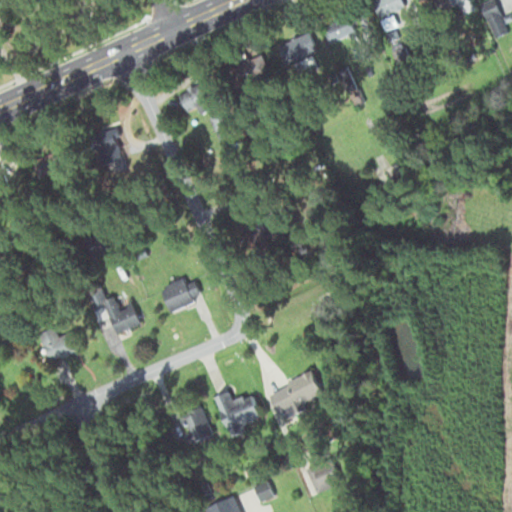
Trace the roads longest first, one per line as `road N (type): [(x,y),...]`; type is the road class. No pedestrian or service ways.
road 1 (residential): [(0,432),(366,284)]
road 2 (residential): [(246,335),(123,58)]
road 3 (secondary): [(0,113),(246,0)]
